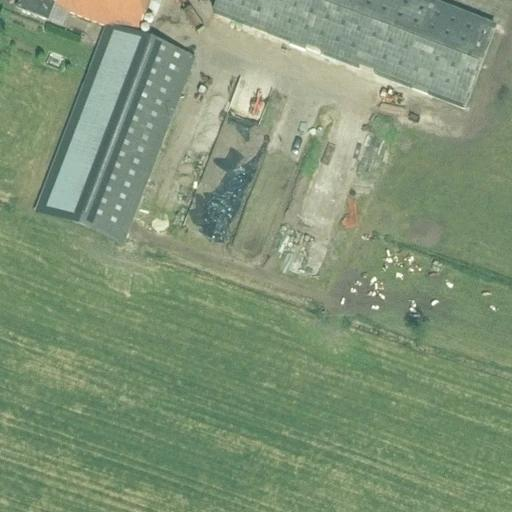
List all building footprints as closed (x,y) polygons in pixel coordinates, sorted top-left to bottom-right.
[(84,22),(92,0),(21,0),(17,11),(48,23),(53,10),(84,22)] [(92,0),(84,22),(110,32),(41,213),(123,244),(193,61),(136,39),(143,20),(151,24),(159,4),(151,0),(150,0),(92,0)] [(200,0),(217,6),(214,15),(298,51),(314,12),(285,0),(200,0)] [(275,102),(273,108),(215,84),(206,107),(330,157),(337,141),(308,130),(313,117),(275,102)] [(202,117),(199,126),(223,133),(226,124),(202,117)]
